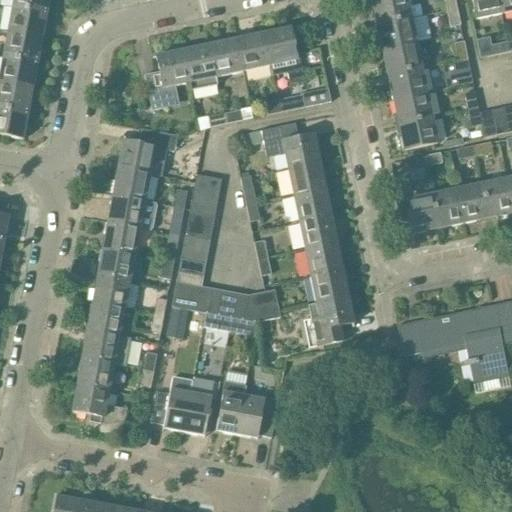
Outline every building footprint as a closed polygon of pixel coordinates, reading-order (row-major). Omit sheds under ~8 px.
[(0,0),(0,6),(13,9),(47,15),(50,0),(0,0)] [(377,27),(411,20),(407,0),(377,0),(371,1),(377,27)] [(444,0),(447,13),(458,10),(455,0),(444,0)] [(502,16),(499,0),(472,0),(477,21),(502,16)] [(511,0),(499,0),(502,16),(511,13),(511,0)] [(13,9),(8,34),(42,40),(47,15),(13,9)] [(450,29),(461,27),(458,10),(447,13),(450,29)] [(417,45),(411,20),(377,27),(382,52),(417,45)] [(304,83),(299,61),(293,29),(262,35),(269,67),(272,78),(286,75),(289,87),(304,83)] [(42,40),(8,34),(3,59),(37,66),(42,40)] [(262,35),(236,41),(242,73),(269,67),(262,35)] [(236,41),(209,46),(215,79),(242,73),(236,41)] [(454,45),(458,63),(468,60),(465,43),(454,45)] [(492,47),(495,57),(510,54),(508,44),(492,47)] [(382,52),(388,77),(422,70),(417,45),(382,52)] [(217,87),(215,79),(209,46),(181,52),(188,85),(190,93),(217,87)] [(175,87),(188,85),(181,52),(156,58),(159,73),(143,77),(151,113),(179,107),(175,87)] [(3,59),(0,73),(0,84),(33,91),(37,66),(3,59)] [(461,79),(472,77),(468,60),(458,63),(461,79)] [(427,95),(422,70),(388,77),(393,102),(427,95)] [(0,84),(0,110),(28,116),(33,91),(0,84)] [(465,96),(468,113),(479,111),(475,93),(465,96)] [(393,102),(398,127),(433,120),(427,95),(393,102)] [(309,109),(306,96),(277,103),(280,115),(309,109)] [(264,105),(266,118),(280,115),(277,103),(264,105)] [(511,133),(511,107),(503,109),(508,135),(511,133)] [(503,109),(491,112),(496,137),(508,135),(503,109)] [(0,137),(23,142),(28,116),(0,110),(0,137)] [(482,127),(480,114),(479,111),(468,113),(472,129),(482,127)] [(480,114),(482,127),(485,140),(496,137),(491,112),(480,114)] [(223,117),(225,127),(242,123),(240,113),(223,117)] [(209,130),(225,127),(223,117),(207,120),(209,130)] [(438,146),(433,120),(398,127),(404,153),(438,146)] [(284,157),(287,172),(320,165),(314,138),(298,141),(295,126),(259,134),(248,136),(250,148),(261,145),(264,161),(284,157)] [(116,171),(148,177),(151,162),(171,166),(176,138),(140,132),(137,147),(121,144),(116,171)] [(491,145),(473,149),(476,159),(493,156),(491,145)] [(459,163),(476,159),(473,149),(457,152),(459,163)] [(440,156),(424,159),(426,170),(442,166),(440,156)] [(424,159),(406,163),(408,173),(426,170),(424,159)] [(287,172),(293,199),(325,192),(320,165),(287,172)] [(116,171),(111,198),(143,205),(148,177),(116,171)] [(208,180),(195,177),(194,186),(191,201),(204,204),(208,180)] [(204,204),(217,206),(221,182),(208,180),(204,204)] [(511,207),(506,181),(481,186),(489,221),(511,216),(511,207)] [(481,186),(456,191),(464,226),(489,221),(481,186)] [(242,192),(246,209),(256,206),(253,189),(242,192)] [(456,191),(431,197),(439,231),(464,226),(456,191)] [(177,192),(173,210),(183,212),(187,194),(177,192)] [(325,192),(293,199),(299,225),(331,218),(325,192)] [(439,231),(431,197),(406,202),(413,237),(439,231)] [(111,198),(106,225),(138,232),(150,234),(155,207),(143,205),(111,198)] [(191,201),(189,213),(215,218),(217,206),(204,204),(191,201)] [(260,223),(256,206),(246,209),(249,225),(260,223)] [(183,212),(173,210),(170,226),(180,228),(183,212)] [(187,225),(213,230),(215,218),(189,213),(187,225)] [(0,240),(4,242),(9,217),(0,214),(0,240)] [(299,225),(305,252),(337,245),(331,218),(299,225)] [(138,232),(106,225),(101,253),(133,259),(138,232)] [(187,225),(185,236),(210,241),(213,230),(187,225)] [(182,248),(208,253),(210,241),(185,236),(182,248)] [(264,243),(254,246),(258,262),(268,260),(264,243)] [(337,245),(305,252),(310,279),(343,272),(337,245)] [(173,267),(177,248),(166,247),(163,265),(173,267)] [(182,248),(180,259),(206,264),(208,253),(182,248)] [(101,253),(96,280),(128,286),(133,259),(101,253)] [(206,264),(180,259),(178,271),(204,275),(206,264)] [(271,277),(268,260),(258,262),(261,279),(271,277)] [(173,267),(163,265),(160,280),(171,282),(173,267)] [(178,271),(176,284),(202,288),(204,275),(178,271)] [(310,279),(316,307),(349,300),(343,272),(310,279)] [(128,286),(96,280),(91,307),(124,313),(128,286)] [(208,316),(212,290),(202,288),(176,284),(171,308),(185,311),(208,316)] [(225,293),(212,290),(208,316),(220,318),(225,293)] [(249,298),(248,297),(244,323),(255,325),(258,311),(277,306),(274,292),(249,298)] [(236,295),(225,293),(220,318),(232,320),(236,295)] [(248,297),(236,295),(232,320),(244,323),(248,297)] [(354,325),(349,300),(316,307),(308,309),(311,322),(300,324),(305,351),(341,344),(338,328),(354,325)] [(157,301),(153,319),(163,321),(167,303),(157,301)] [(405,360),(422,356),(423,361),(466,352),(474,386),(509,379),(502,348),(511,346),(511,304),(398,328),(405,360)] [(258,311),(255,325),(256,325),(280,320),(277,306),(258,311)] [(91,307),(86,334),(119,340),(124,313),(91,307)] [(182,324),(185,311),(171,308),(169,322),(182,324)] [(229,334),(232,320),(220,318),(208,316),(205,329),(229,334)] [(160,336),(163,321),(153,319),(150,334),(160,336)] [(232,320),(229,334),(241,336),(244,323),(232,320)] [(86,334),(81,361),(114,368),(125,370),(130,343),(119,340),(86,334)] [(147,355),(143,373),(153,375),(157,357),(147,355)] [(81,361),(76,389),(109,395),(114,368),(81,361)] [(153,375),(143,373),(140,389),(150,391),(153,375)] [(162,431),(181,434),(189,395),(191,383),(173,379),(169,396),(156,393),(150,425),(163,427),(162,431)] [(191,383),(189,395),(181,434),(204,439),(215,384),(191,379),(191,383)] [(215,433),(234,437),(244,388),(225,384),(215,433)] [(258,438),(271,440),(277,409),(264,406),(265,402),(245,398),(246,388),(244,388),(234,437),(257,441),(258,438)] [(125,412),(106,408),(109,395),(76,389),(71,414),(87,418),(84,433),(120,439),(125,412)] [(81,511),(84,502),(53,497),(49,511),(81,511)] [(109,511),(110,507),(84,502),(81,511),(109,511)]
